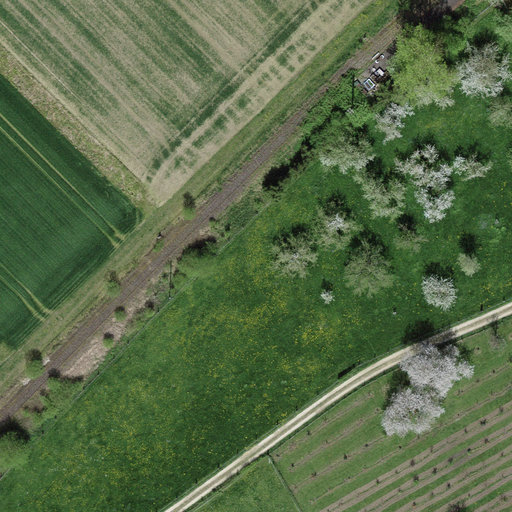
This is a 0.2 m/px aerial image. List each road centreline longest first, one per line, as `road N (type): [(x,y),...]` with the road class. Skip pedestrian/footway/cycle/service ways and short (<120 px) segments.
road 1 (track): [(0,397),(398,0)]
road 2 (track): [(174,511),(344,393),(511,312)]
